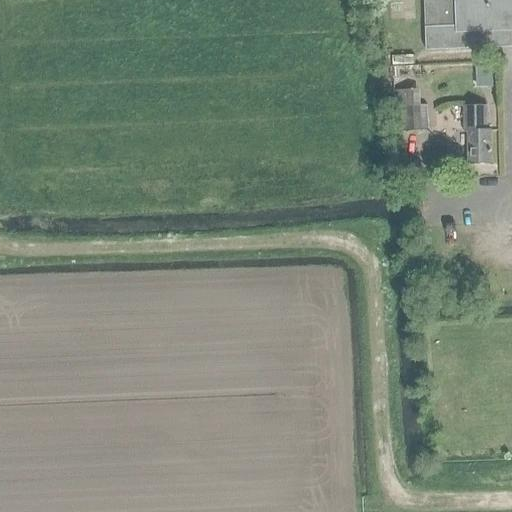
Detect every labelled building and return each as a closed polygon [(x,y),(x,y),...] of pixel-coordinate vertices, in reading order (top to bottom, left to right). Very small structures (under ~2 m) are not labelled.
[(511,0),(422,0),(424,47),(511,44),(511,0)] [(398,66),(390,67),(391,77),(399,76),(398,66)] [(495,89),(493,72),(478,73),(479,91),(495,89)] [(425,128),(424,103),(399,104),(400,129),(425,128)] [(486,106),(463,107),(464,132),(467,132),(468,163),(491,163),(490,130),(487,130),(486,106)]
